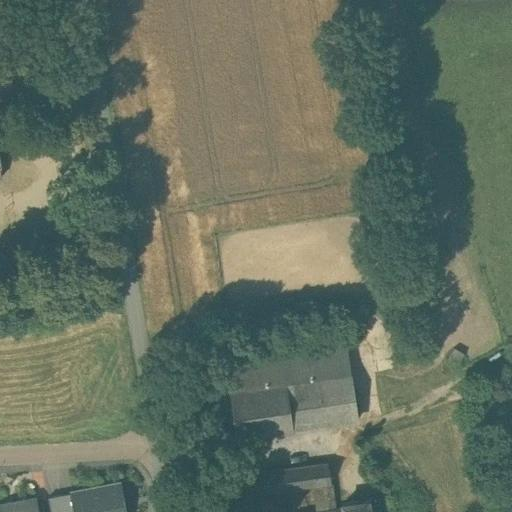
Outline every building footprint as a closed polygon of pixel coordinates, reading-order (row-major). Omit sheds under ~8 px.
[(102,272),(0,289),(0,298),(104,281),(102,272)] [(343,336),(223,355),(228,391),(285,383),(332,376),(348,373),(343,336)] [(454,349),(448,359),(457,364),(463,354),(454,349)] [(348,373),(332,376),(339,422),(355,419),(348,373)] [(332,376),(285,383),(292,429),(339,422),(332,376)] [(285,383),(228,391),(235,437),(292,429),(285,383)] [(511,400),(496,406),(508,444),(511,442),(511,400)] [(328,461),(263,470),(266,490),(314,483),(324,482),(331,481),(328,461)] [(331,481),(324,482),(327,509),(335,508),(331,481)] [(324,482),(314,483),(318,510),(327,509),(324,482)] [(123,511),(118,483),(71,491),(75,511),(123,511)] [(38,511),(36,498),(0,505),(0,511),(38,511)] [(318,510),(301,511),(369,511),(367,498),(341,502),(342,507),(335,508),(327,509),(318,510)]
